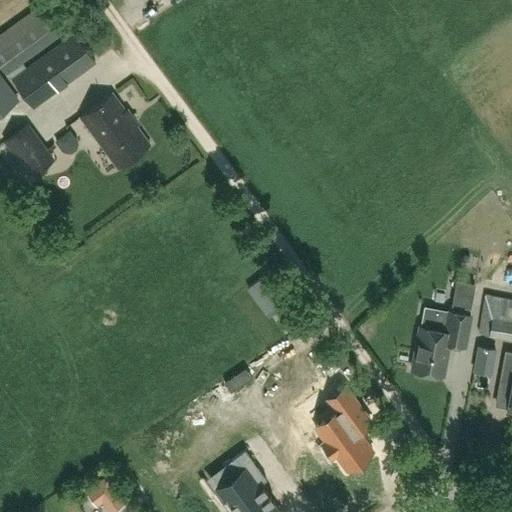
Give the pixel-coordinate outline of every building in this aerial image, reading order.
[(28,68),(23,62),(64,31),(50,12),(0,48),(0,66),(5,74),(15,67),(19,74),(12,79),(33,107),(95,61),(74,33),(28,68)] [(0,111),(17,99),(0,76),(0,111)] [(118,168),(150,145),(113,93),(80,116),(118,168)] [(5,141),(31,176),(53,159),(27,124),(5,141)] [(275,273),(261,283),(291,323),(305,312),(275,273)] [(511,299),(485,294),(479,332),(511,337),(511,299)] [(420,326),(412,369),(443,375),(449,343),(465,346),(471,314),(449,310),(445,330),(420,326)] [(511,351),(505,350),(499,379),(511,381),(511,385),(508,408),(511,408),(511,351)] [(329,401),(310,415),(321,431),(319,432),(328,445),(329,444),(340,459),(367,441),(349,416),(362,407),(346,383),(326,396),(329,401)] [(242,471),(218,487),(235,511),(277,511),(258,484),(267,478),(246,449),(233,458),(242,471)] [(106,476),(86,491),(98,507),(105,502),(112,511),(125,502),(106,476)]
